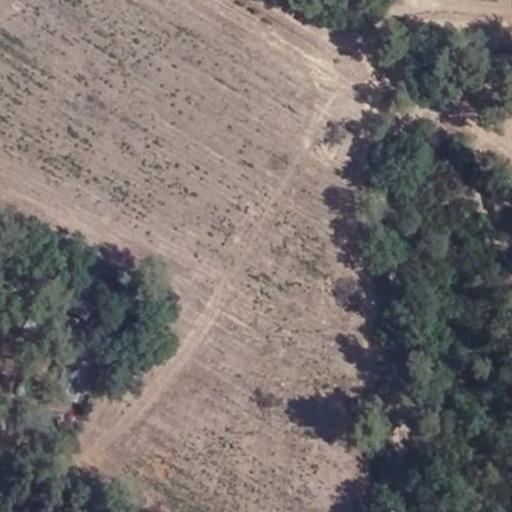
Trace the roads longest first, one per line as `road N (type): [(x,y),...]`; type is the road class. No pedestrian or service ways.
road 1 (track): [(403,511),(391,221),(401,62)]
road 2 (track): [(274,0),(367,53),(490,85),(511,141)]
